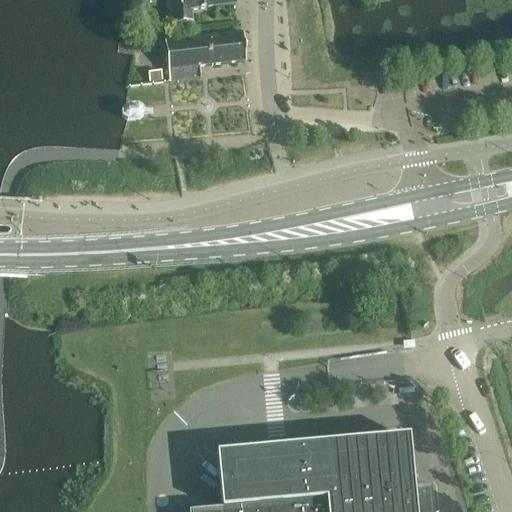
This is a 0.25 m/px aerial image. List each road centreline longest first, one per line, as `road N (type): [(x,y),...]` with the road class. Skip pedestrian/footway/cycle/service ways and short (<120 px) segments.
road 1 (secondary): [(18,257),(195,246),(425,205)]
road 2 (residential): [(425,205),(412,132),(397,123),(271,115),(266,0)]
road 3 (unclassified): [(445,290),(478,424),(511,509)]
